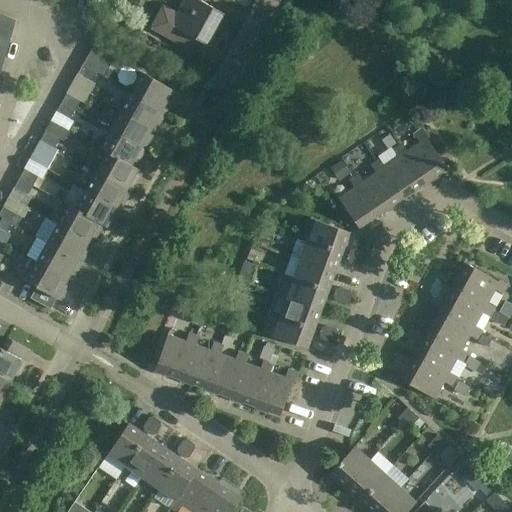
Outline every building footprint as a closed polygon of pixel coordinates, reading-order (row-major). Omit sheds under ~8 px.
[(223,13),(198,0),(184,0),(177,14),(163,6),(151,28),(191,50),(197,40),(205,45),(223,13)] [(0,37),(10,40),(14,27),(0,23),(0,37)] [(0,60),(3,62),(10,40),(0,37),(0,60)] [(114,58),(111,56),(93,46),(83,65),(96,72),(104,77),(114,58)] [(72,84),(90,94),(95,84),(91,82),(96,72),(83,65),(72,84)] [(131,92),(166,112),(174,98),(170,96),(173,90),(142,73),(131,92)] [(166,112),(131,92),(120,111),(152,128),(154,123),(159,125),(166,112)] [(67,93),(61,103),(75,110),(80,101),(67,93)] [(61,103),(57,111),(70,118),(75,110),(61,103)] [(120,111),(110,130),(145,149),(153,136),(149,133),(152,128),(120,111)] [(403,153),(423,183),(445,168),(425,138),(427,137),(421,129),(412,135),(418,143),(405,152),(403,153)] [(138,163),(145,149),(110,130),(99,149),(106,153),(106,152),(130,166),(131,165),(133,161),(138,163)] [(45,131),(40,140),(54,148),(55,148),(59,139),(45,131)] [(40,140),(29,159),(48,169),(59,150),(55,148),(54,148),(40,140)] [(402,198),(423,183),(403,153),(405,152),(400,144),(390,151),(396,158),(383,167),(381,168),(402,198)] [(106,152),(106,153),(96,171),(131,191),(139,177),(135,175),(138,169),(131,165),(130,166),(106,152)] [(380,213),(402,198),(381,168),(383,167),(377,159),(369,165),(374,173),(361,182),(360,183),(380,213)] [(24,168),(19,178),(33,186),(38,176),(24,168)] [(131,191),(96,171),(85,190),(116,207),(119,202),(123,205),(131,191)] [(358,228),(380,213),(360,183),(361,182),(355,174),(347,180),(352,188),(338,198),(358,228)] [(19,178),(14,187),(28,195),(28,194),(33,186),(19,178)] [(73,183),(63,202),(68,205),(75,209),(103,225),(110,229),(118,215),(114,213),(116,207),(85,190),(73,183)] [(68,205),(57,224),(88,241),(91,236),(95,239),(103,225),(75,209),(68,205)] [(3,206),(0,211),(0,216),(3,218),(2,218),(12,223),(16,225),(22,216),(3,206)] [(2,218),(0,222),(0,227),(7,232),(12,223),(2,218)] [(303,236),(302,238),(341,253),(348,233),(314,220),(308,237),(303,236)] [(57,224),(47,243),(82,263),(90,249),(85,247),(88,241),(57,224)] [(37,237),(27,256),(36,261),(36,262),(67,279),(70,274),(74,276),(82,263),(47,243),(37,237)] [(299,259),(334,272),(341,253),(302,238),(301,242),(305,243),(299,259)] [(348,254),(364,259),(366,256),(364,252),(354,248),(349,250),(348,254)] [(363,263),(364,259),(348,254),(347,258),(349,261),(359,265),(363,263)] [(288,277),(327,291),(334,272),(299,259),(293,275),(289,274),(288,277)] [(67,279),(36,262),(25,281),(36,287),(30,298),(50,309),(56,299),(61,301),(68,287),(64,284),(67,279)] [(485,307),(487,303),(494,290),(502,294),(507,285),(499,281),(498,283),(465,265),(452,289),(485,307)] [(285,298),(320,310),(327,291),(288,277),(287,280),(291,281),(285,298)] [(335,288),(334,292),(350,298),(352,294),(350,290),(339,287),(335,288)] [(452,289),(440,311),(472,330),(474,327),(481,313),(489,318),(493,309),(494,308),(487,303),(485,307),(452,289)] [(349,302),(350,298),(334,292),(333,296),(334,300),(345,304),(349,302)] [(275,294),(268,313),(274,315),(278,317),(313,330),(320,310),(285,298),(275,294)] [(472,330),(440,311),(427,334),(460,352),(461,350),(469,336),(476,340),(481,331),(474,327),(472,330)] [(508,318),(496,311),(491,319),(504,326),(508,318)] [(271,335),(271,337),(306,349),(306,348),(313,330),(278,317),(271,335)] [(321,327),(320,331),(336,336),(337,332),(336,328),(326,325),(321,327)] [(335,340),(336,336),(320,331),(319,334),(321,338),(331,342),(335,340)] [(192,345),(195,346),(198,338),(187,334),(184,342),(167,336),(154,370),(180,379),(192,345)] [(460,352),(427,334),(414,357),(447,375),(448,373),(456,359),(463,364),(469,354),(461,350),(460,352)] [(0,347),(0,373),(11,380),(14,374),(18,377),(26,362),(22,360),(28,350),(32,352),(32,351),(8,338),(2,349),(0,347)] [(192,345),(180,379),(204,388),(217,354),(219,355),(222,347),(212,343),(209,351),(195,346),(192,345)] [(234,360),(219,355),(217,354),(204,388),(229,397),(241,363),(244,364),(247,355),(237,352),(234,360)] [(279,356),(273,354),(269,364),(272,365),(275,366),(279,356)] [(456,377),(448,373),(447,375),(414,357),(401,380),(434,398),(443,382),(451,387),(456,377)] [(241,363),(229,397),(254,406),(266,372),(269,373),(272,365),(269,364),(262,361),(259,370),(244,364),(241,363)] [(283,379),(269,373),(266,372),(254,406),(279,415),(291,382),(294,382),(297,374),(287,370),(283,379)] [(0,373),(0,398),(5,401),(13,387),(8,385),(11,380),(0,373)] [(402,423),(412,412),(407,406),(397,418),(402,423)] [(412,412),(402,423),(408,428),(418,417),(412,412)] [(144,430),(147,432),(156,418),(153,416),(149,416),(143,426),(144,430)] [(160,421),(156,418),(147,432),(150,434),(155,434),(161,425),(160,421)] [(128,424),(98,468),(112,477),(114,479),(121,469),(144,435),(128,424)] [(433,450),(443,439),(437,434),(427,445),(433,450)] [(140,476),(160,446),(144,435),(121,469),(124,471),(127,467),(140,476)] [(177,453),(180,455),(191,441),(187,438),(183,439),(177,449),(177,453)] [(449,445),(443,439),(433,450),(439,455),(448,445),(449,445)] [(193,443),(191,441),(180,455),(183,458),(188,457),(194,447),(193,443)] [(176,456),(160,446),(140,476),(155,486),(176,456)] [(344,487),(369,460),(353,446),(328,473),(344,487)] [(155,486),(152,490),(157,494),(154,498),(158,501),(167,507),(168,505),(167,505),(192,467),(176,456),(155,486)] [(369,460),(344,487),(359,501),(384,474),(379,469),(369,460)] [(196,511),(216,483),(192,467),(167,505),(168,505),(176,511),(181,504),(193,511),(196,511)] [(377,511),(399,488),(384,474),(359,501),(371,511),(377,511)] [(231,511),(240,500),(216,483),(196,511),(231,511)] [(399,488),(377,511),(405,511),(415,502),(399,488)] [(444,511),(441,508),(436,511),(434,511),(425,501),(414,511),(444,511)] [(502,501),(493,508),(496,511),(505,511),(509,509),(502,501)]
